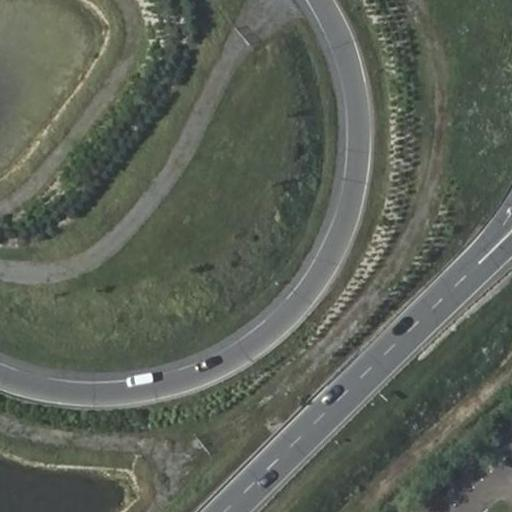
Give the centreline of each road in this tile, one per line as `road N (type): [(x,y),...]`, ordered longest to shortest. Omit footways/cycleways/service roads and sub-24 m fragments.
road 1 (motorway): [(321,0),(358,99),(361,158),(339,245),(311,289),(280,325),(222,365),(173,383),(84,395),(0,377)]
road 2 (motorway): [(214,511),(511,212)]
road 3 (track): [(272,0),(242,37),(182,154),(90,262),(52,274),(0,270)]
road 4 (motorway): [(240,511),(511,247)]
road 5 (track): [(124,0),(133,49),(119,77),(29,187),(0,204)]
